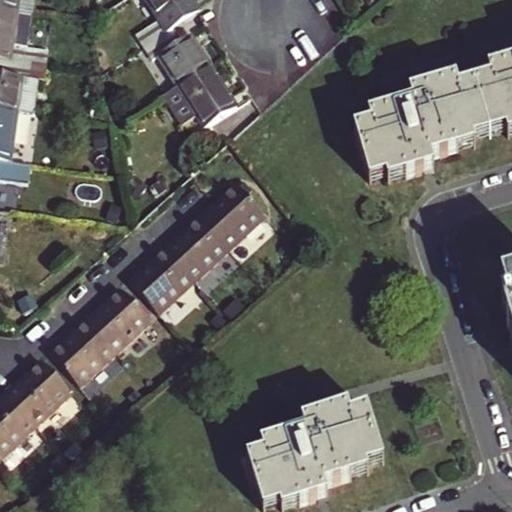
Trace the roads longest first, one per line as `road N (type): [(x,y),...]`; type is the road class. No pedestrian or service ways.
road 1 (residential): [(511,188),(442,209),(428,232),(505,486)]
road 2 (residential): [(0,361),(37,345),(207,190)]
